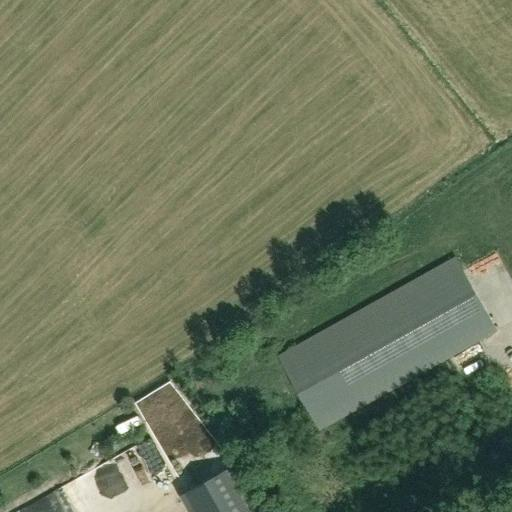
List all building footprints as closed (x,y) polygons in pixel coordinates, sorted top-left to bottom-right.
[(511,221),(491,178),(459,193),(507,294),(511,291),(511,221)] [(456,259),(280,358),(320,429),(496,331),(456,259)] [(501,283),(489,288),(498,309),(509,304),(501,283)] [(134,443),(83,464),(88,476),(73,482),(79,495),(94,489),(96,495),(144,475),(135,453),(137,452),(134,443)] [(26,511),(66,511),(68,482),(56,481),(27,481),(26,511)]
